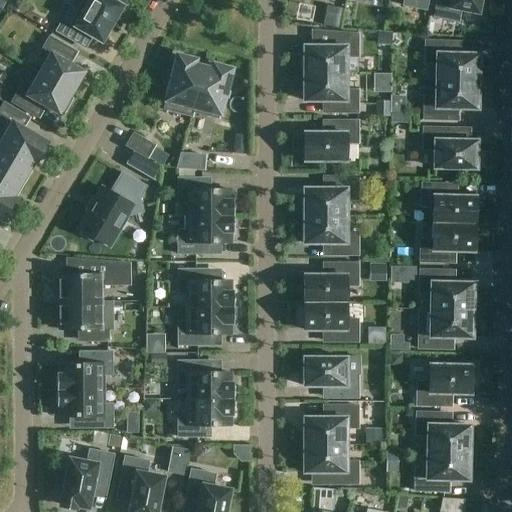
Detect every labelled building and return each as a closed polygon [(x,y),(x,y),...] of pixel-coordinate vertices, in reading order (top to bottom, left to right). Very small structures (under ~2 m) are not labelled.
[(112,30),(123,10),(120,8),(121,6),(110,0),(89,0),(82,14),(70,7),(56,32),(78,45),(85,33),(101,42),(109,28),(112,30)] [(403,0),(402,6),(426,11),(427,0),(403,0)] [(436,0),(433,18),(458,22),(460,10),(477,13),(479,0),(436,0)] [(391,45),(392,33),(377,32),(376,44),(391,45)] [(304,74),(345,74),(345,57),(357,57),(357,34),(327,34),(327,46),(304,46),(304,74)] [(39,75),(72,93),(74,90),(77,91),(85,78),(82,76),(84,72),(65,61),(72,50),(50,37),(37,58),(46,63),(39,75)] [(436,81),(478,82),(478,55),(454,54),(455,42),(425,41),(424,64),(436,64),(436,81)] [(191,112),(203,68),(193,65),(194,61),(177,56),(164,109),(190,116),(191,112)] [(203,68),(191,112),(218,118),(230,70),(214,66),(212,70),(203,68)] [(345,90),(345,74),(304,74),(304,101),(327,101),(327,113),(357,113),(357,90),(345,90)] [(69,98),(72,93),(39,75),(32,86),(24,81),(12,102),(34,115),(40,104),(59,115),(61,112),(64,113),(72,100),(69,98)] [(477,109),(478,82),(436,81),(435,98),(423,97),(423,120),(453,121),(453,109),(477,109)] [(389,117),(389,102),(376,102),(376,117),(389,117)] [(0,136),(0,141),(35,163),(47,143),(18,127),(24,116),(3,104),(0,109),(0,116),(9,122),(0,136)] [(390,123),(408,123),(408,113),(390,113),(390,123)] [(304,161),(345,161),(345,144),(357,144),(357,121),(327,121),(327,133),(304,133),(304,161)] [(480,167),(480,154),(476,154),(476,141),(452,140),(453,128),(423,128),(422,150),(434,151),(434,168),(476,169),(476,167),(480,167)] [(147,158),(154,146),(133,134),(126,146),(147,158)] [(35,163),(0,141),(0,167),(25,181),(31,171),(28,169),(32,162),(35,163)] [(163,167),(166,161),(151,152),(147,158),(163,167)] [(203,170),(204,156),(180,154),(177,168),(203,170)] [(0,192),(14,200),(14,199),(11,197),(15,190),(19,192),(25,181),(0,167),(0,192)] [(75,230),(109,249),(129,215),(141,212),(137,196),(135,195),(141,185),(122,174),(111,193),(101,187),(75,230)] [(304,216),(345,216),(345,199),(357,199),(357,177),(328,177),(328,189),(304,189),(304,216)] [(187,216),(233,216),(233,200),(230,200),(230,190),(201,190),(201,178),(177,178),(177,202),(187,202),(187,216)] [(432,223),(474,224),(475,197),(451,197),(451,185),(421,184),(421,206),(433,207),(432,223)] [(154,207),(155,188),(144,187),(143,207),(154,207)] [(0,217),(3,219),(14,200),(0,192),(0,217)] [(233,216),(187,216),(187,231),(177,231),(177,255),(201,255),(201,243),(230,242),(230,232),(233,232),(233,216)] [(345,233),(345,216),(304,216),(304,243),(327,243),(327,255),(357,255),(357,233),(345,233)] [(473,252),(474,224),(432,223),(432,240),(420,240),(419,262),(449,263),(450,251),(473,252)] [(100,286),(128,286),(128,264),(75,260),(75,275),(58,276),(58,302),(100,302),(100,286)] [(136,263),(136,274),(144,274),(144,263),(136,263)] [(304,303),(345,303),(345,286),(357,286),(357,263),(327,264),(327,276),(304,276),(304,303)] [(187,308),(233,308),(233,292),(230,292),(229,281),(201,281),(201,269),(177,269),(177,293),(187,293),(187,308)] [(415,282),(415,269),(389,269),(390,284),(408,285),(408,281),(415,282)] [(430,310),(472,311),(473,283),(449,283),(449,271),(419,270),(419,293),(431,293),(430,310)] [(21,306),(21,280),(7,279),(6,306),(21,306)] [(58,302),(59,330),(83,330),(83,342),(108,342),(108,331),(111,331),(111,302),(100,302),(58,302)] [(345,303),(304,303),(304,330),(327,330),(327,342),(357,342),(357,320),(345,320),(345,303)] [(233,324),(233,308),(187,308),(187,321),(177,321),(177,345),(201,345),(201,334),(229,334),(229,324),(233,324)] [(418,309),(417,349),(447,349),(448,337),(471,338),(472,311),(430,310),(418,309)] [(390,339),(389,351),(408,351),(408,344),(403,344),(396,344),(396,340),(390,339)] [(115,364),(133,364),(132,344),(114,345),(115,364)] [(56,390),(102,390),(102,376),(111,376),(111,352),(87,353),(87,364),(59,365),(59,375),(56,375),(56,390)] [(150,355),(150,366),(165,366),(165,355),(150,355)] [(345,376),(345,358),(304,358),(304,386),(327,386),(327,398),(357,398),(357,376),(345,376)] [(187,399),(233,399),(233,383),(230,383),(229,374),(201,373),(201,361),(177,361),(177,385),(187,385),(187,399)] [(475,381),(475,368),(471,368),(471,366),(429,365),(429,382),(417,382),(416,406),(446,406),(446,393),(470,394),(470,381),(475,381)] [(102,390),(56,390),(56,407),(59,407),(59,417),(88,417),(88,429),(112,428),(112,405),(102,405),(102,390)] [(233,399),(187,399),(187,414),(177,414),(177,437),(201,437),(201,425),(229,425),(229,415),(233,415),(233,399)] [(304,445),(345,445),(345,428),(357,428),(357,406),(327,406),(327,418),(304,418),(304,445)] [(427,452),(469,453),(469,426),(445,425),(446,413),(416,413),(415,435),(427,435),(427,452)] [(345,445),(304,445),(304,473),(327,473),(327,485),(357,485),(357,462),(345,462),(345,445)] [(171,448),(169,460),(184,463),(187,451),(171,448)] [(108,483),(114,456),(89,450),(87,463),(69,459),(60,506),(75,509),(76,507),(88,509),(94,480),(108,483)] [(468,480),(469,453),(427,452),(426,469),(414,469),(414,491),(444,492),(444,480),(468,480)] [(156,511),(163,478),(146,474),(148,462),(124,457),(118,484),(133,487),(127,511),(156,511)] [(225,511),(230,491),(212,487),(215,475),(190,470),(185,497),(199,500),(196,511),(225,511)] [(101,511),(120,511),(122,490),(103,489),(101,511)] [(333,511),(334,491),(311,491),(311,511),(333,511)] [(277,511),(292,511),(294,497),(278,496),(277,511)] [(398,498),(397,507),(405,508),(407,500),(398,498)] [(463,511),(465,500),(440,498),(439,511),(463,511)]
